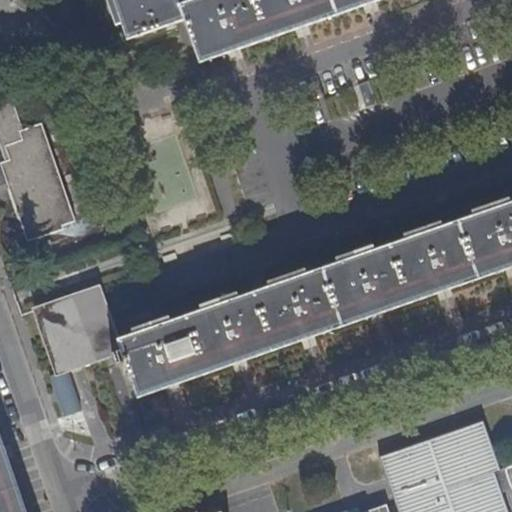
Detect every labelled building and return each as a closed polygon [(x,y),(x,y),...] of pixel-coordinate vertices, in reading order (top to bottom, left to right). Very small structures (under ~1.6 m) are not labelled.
[(176,22),(191,68),(384,0),(210,0),(172,13),(167,0),(103,0),(118,42),(176,22)] [(2,97),(0,97),(0,189),(19,247),(57,234),(55,229),(68,225),(34,127),(14,134),(2,97)] [(156,233),(208,212),(177,136),(148,147),(155,164),(132,173),(156,233)] [(116,364),(128,400),(511,268),(511,204),(108,343),(90,291),(28,312),(49,373),(104,354),(108,367),(116,364)] [(63,418),(81,412),(69,375),(51,381),(63,418)] [(502,511),(490,477),(495,475),(502,494),(511,491),(511,495),(511,469),(497,475),(480,425),(376,460),(393,511),(502,511)] [(0,511),(17,511),(15,506),(0,463),(0,511)]
